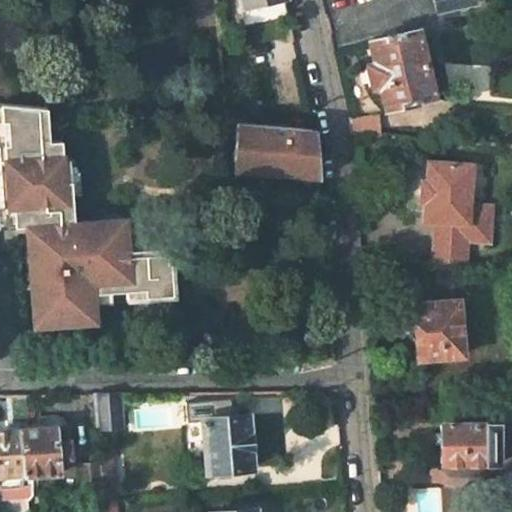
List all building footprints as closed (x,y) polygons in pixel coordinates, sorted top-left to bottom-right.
[(474,2),(473,0),(433,0),(436,11),(474,2)] [(431,97),(415,31),(367,42),(372,63),(365,64),(371,89),(377,87),(382,108),(431,97)] [(40,106),(0,102),(0,206),(8,206),(11,232),(22,231),(25,262),(26,262),(37,261),(38,281),(29,282),(33,324),(73,321),(72,311),(90,309),(89,298),(89,291),(122,288),(140,287),(141,294),(168,292),(164,244),(123,248),(122,232),(112,233),(111,217),(69,220),(65,179),(59,179),(55,138),(43,139),(40,106)] [(379,136),(377,117),(348,120),(350,134),(379,136)] [(258,171),(317,175),(313,129),(236,122),(233,161),(259,163),(258,171)] [(232,168),(258,171),(259,163),(233,161),(232,168)] [(435,231),(434,260),(466,262),(468,239),(489,240),(492,205),(470,204),(472,164),(428,161),(427,180),(422,180),(421,201),(426,201),(425,220),(436,221),(452,222),(451,232),(435,231)] [(452,222),(436,221),(435,231),(451,232),(452,222)] [(466,262),(434,260),(438,302),(456,300),(469,298),(466,262)] [(26,262),(28,282),(29,282),(38,281),(37,261),(26,262)] [(89,291),(89,298),(141,294),(140,287),(122,288),(89,291)] [(438,358),(460,356),(456,300),(438,302),(435,302),(430,298),(416,300),(414,303),(411,303),(413,322),(410,323),(407,327),(408,338),(412,340),(413,340),(416,359),(420,359),(424,363),(435,362),(438,358)] [(304,326),(301,326),(298,327),(294,330),(292,334),(293,339),(295,343),(299,345),(303,345),(307,344),(309,342),(312,337),(312,333),(308,328),(304,326)] [(95,426),(118,425),(116,394),(93,394),(95,426)] [(0,476),(21,475),(17,420),(26,420),(26,417),(24,395),(7,395),(9,423),(0,424),(0,476)] [(182,421),(197,420),(227,416),(226,398),(181,401),(182,421)] [(511,398),(502,399),(502,410),(511,409),(511,398)] [(477,400),(477,410),(487,410),(487,399),(477,400)] [(487,410),(502,410),(502,399),(487,399),(487,410)] [(55,458),(67,457),(64,423),(62,418),(59,416),(56,415),(26,417),(26,420),(17,420),(21,475),(56,471),(55,458)] [(227,416),(197,420),(202,472),(247,467),(242,415),(227,416)] [(495,423),(438,424),(439,462),(443,461),(444,472),(448,475),(474,474),(479,471),(480,462),(484,462),(484,463),(496,462),(495,423)] [(111,499),(107,455),(98,455),(98,461),(100,490),(101,500),(111,499)] [(98,461),(78,464),(81,492),(100,490),(98,461)] [(101,511),(112,511),(111,499),(101,500),(101,511)]
